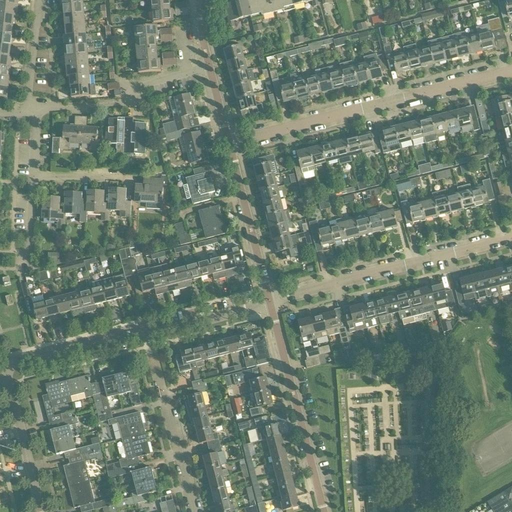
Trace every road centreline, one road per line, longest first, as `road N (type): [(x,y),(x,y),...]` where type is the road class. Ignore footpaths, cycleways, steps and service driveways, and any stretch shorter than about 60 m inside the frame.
road 1 (residential): [(228,142),(511,70)]
road 2 (residential): [(269,302),(511,237)]
road 3 (residential): [(322,511),(269,302)]
road 4 (residential): [(193,511),(145,327)]
road 5 (residential): [(269,302),(228,142)]
road 6 (residential): [(37,111),(128,104),(144,83),(186,74)]
road 7 (residential): [(6,373),(16,359),(145,327)]
road 8 (tertiary): [(42,511),(6,373)]
road 9 (residential): [(145,327),(162,332),(269,302)]
road 10 (residential): [(156,174),(33,172)]
